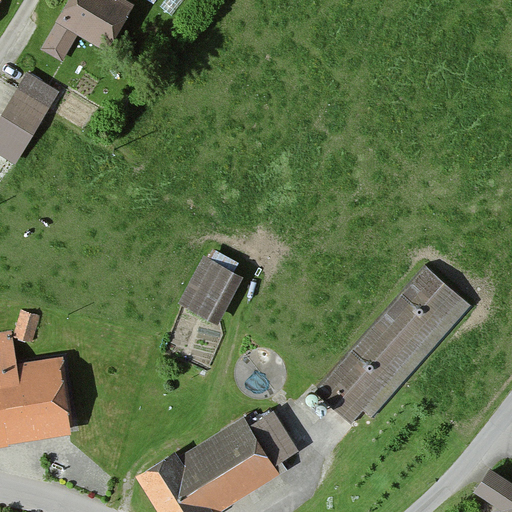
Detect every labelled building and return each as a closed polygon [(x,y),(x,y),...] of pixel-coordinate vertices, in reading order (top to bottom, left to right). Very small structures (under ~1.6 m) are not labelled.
[(127,7),(114,0),(64,0),(36,51),(60,64),(73,40),(100,54),(127,7)] [(56,92),(24,73),(0,113),(0,122),(27,139),(56,92)] [(239,276),(199,256),(174,305),(214,325),(239,276)] [(314,392),(352,426),(363,413),(370,419),(469,308),(424,268),(314,392)] [(39,317),(19,311),(12,338),(32,344),(39,317)] [(2,444),(71,435),(61,357),(12,363),(9,342),(3,343),(2,335),(0,335),(0,452),(3,452),(2,444)] [(243,394),(251,400),(261,401),(271,399),(279,394),(285,386),(287,376),(285,367),(280,358),(272,352),(262,350),(253,351),(244,356),(238,365),(235,375),(237,385),(243,394)] [(296,451),(271,411),(244,427),(239,419),(175,458),(172,452),(133,476),(154,511),(219,511),(277,477),(271,467),(296,451)] [(511,511),(511,485),(488,470),(471,496),(496,511),(511,511)]
